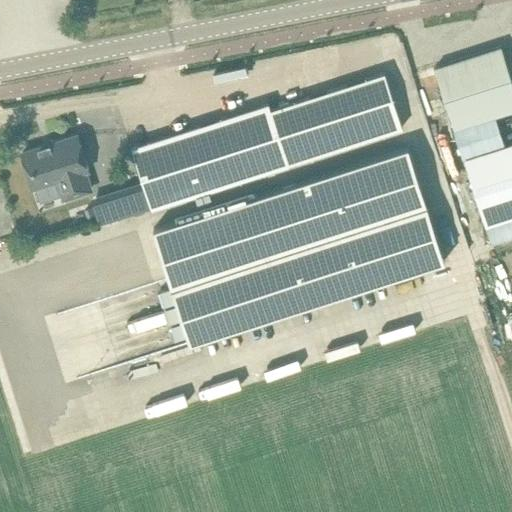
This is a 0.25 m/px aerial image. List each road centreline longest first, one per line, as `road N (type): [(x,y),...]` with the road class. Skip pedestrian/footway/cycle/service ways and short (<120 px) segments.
road 1 (tertiary): [(0,71),(359,0)]
road 2 (unknown): [(0,298),(45,438)]
